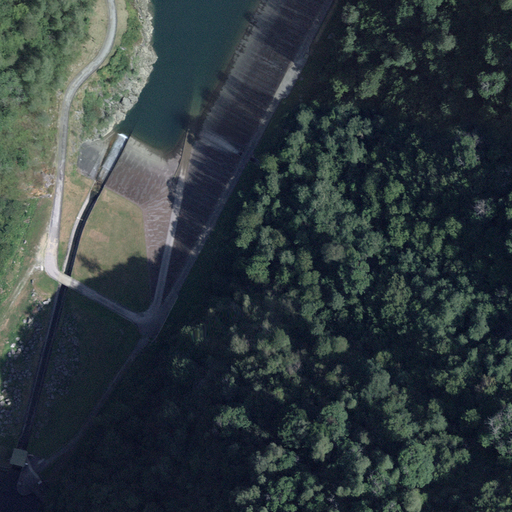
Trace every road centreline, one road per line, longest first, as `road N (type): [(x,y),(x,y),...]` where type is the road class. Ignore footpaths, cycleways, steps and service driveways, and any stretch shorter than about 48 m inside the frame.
road 1 (track): [(330,0),(163,311),(83,431),(31,470)]
road 2 (track): [(152,328),(58,276),(50,260),(66,102),(108,44),(110,0)]
road 3 (track): [(152,328),(179,192)]
